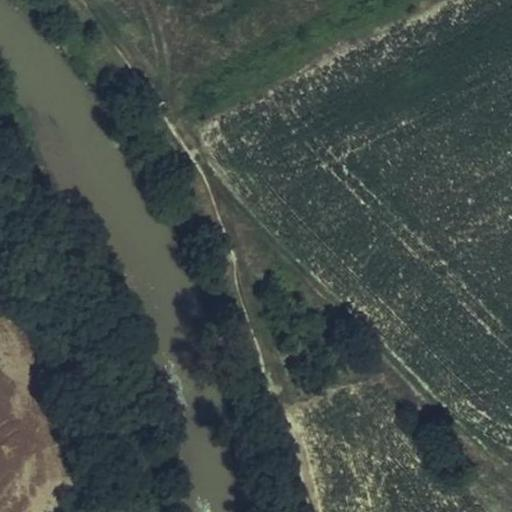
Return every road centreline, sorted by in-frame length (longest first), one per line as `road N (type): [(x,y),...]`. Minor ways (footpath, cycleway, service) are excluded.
road 1 (track): [(88,0),(197,151),(242,264),(313,511)]
road 2 (track): [(511,472),(205,171)]
